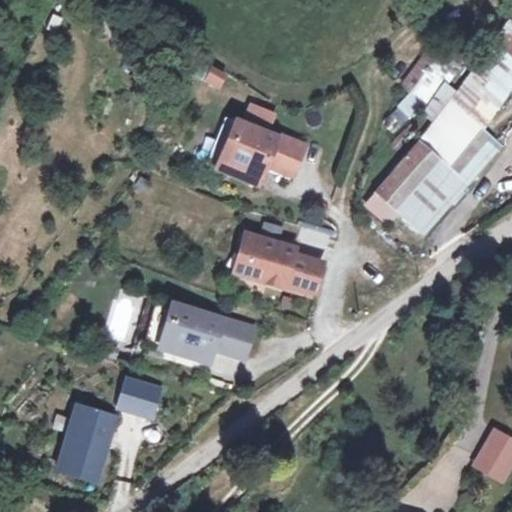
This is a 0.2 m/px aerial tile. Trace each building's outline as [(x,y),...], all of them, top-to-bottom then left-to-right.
[(511,86),(511,12),(465,75),(417,135),(448,167),(470,185),(500,143),(484,129),(511,86)] [(202,82),(218,90),(225,76),(209,68),(202,82)] [(242,111),(234,107),(213,153),(257,174),(262,164),(225,146),(242,111)] [(278,129),(242,111),(225,146),(262,164),(270,150),(275,152),(272,158),(292,167),(305,139),(279,126),(278,129)] [(392,206),(412,183),(392,165),(372,189),(392,206)] [(253,270),(248,228),(238,266),(253,270)] [(300,242),(248,228),(253,270),(290,281),(290,277),(320,285),(327,259),(297,251),(300,242)] [(187,294),(172,290),(158,336),(220,355),(223,346),(177,332),(187,294)] [(250,313),(187,294),(177,332),(223,346),(226,336),(241,341),(250,313)] [(121,375),(111,407),(152,419),(162,387),(121,375)] [(50,471),(96,484),(116,414),(70,401),(50,471)] [(470,471),(504,487),(511,470),(511,440),(489,430),(470,471)]
